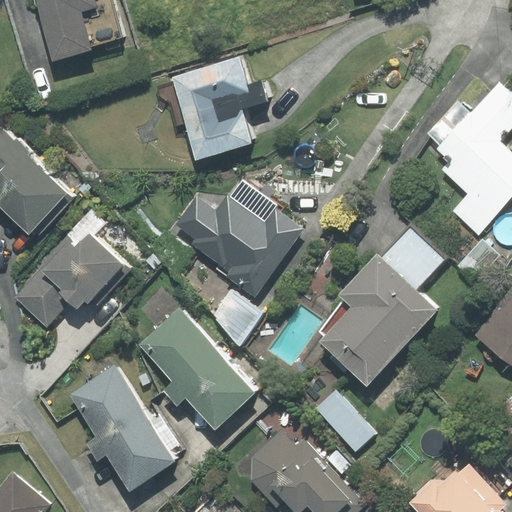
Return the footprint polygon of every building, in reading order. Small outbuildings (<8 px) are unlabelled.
[(89,46),(124,36),(114,0),(37,0),(54,58),(89,49),(89,46)] [(261,81),(247,85),(239,57),(172,77),(196,159),(251,143),(241,108),(267,100),(261,81)] [(511,126),(511,91),(499,80),(469,112),(458,102),(428,135),(441,146),(438,150),(452,163),(446,169),(470,192),(453,211),(479,234),(511,197),(511,154),(498,142),(511,126)] [(0,203),(29,232),(34,227),(39,233),(74,198),(29,154),(32,152),(16,137),(14,139),(0,125),(0,203)] [(216,212),(197,199),(178,225),(197,239),(194,243),(232,271),(228,276),(255,296),(303,229),(276,209),(279,205),(241,178),(216,212)] [(15,297),(47,325),(68,302),(76,309),(84,301),(88,304),(91,300),(97,305),(130,268),(80,224),(15,297)] [(366,385),(438,307),(416,288),(444,258),(410,227),(381,258),(377,256),(341,295),(346,300),(317,332),(323,337),(319,342),(366,385)] [(507,250),(488,234),(462,265),(481,280),(507,250)] [(194,246),(177,235),(164,254),(180,266),(194,246)] [(268,309),(234,287),(212,321),(245,343),(268,309)] [(511,289),(478,334),(511,359),(511,289)] [(174,383),(164,391),(177,405),(185,398),(215,430),(257,392),(180,308),(140,345),(174,383)] [(95,437),(86,443),(97,460),(107,454),(129,490),(175,461),(114,366),(68,395),(95,437)] [(344,386),(320,408),(361,453),(385,431),(344,386)] [(296,445),(281,430),(252,457),(251,480),(281,511),(298,511),(303,508),(307,511),(357,511),(366,504),(303,439),(296,445)] [(444,480),(435,480),(410,503),(418,511),(504,511),(505,504),(469,466),(460,475),(455,470),(444,480)] [(44,511),(50,505),(12,475),(0,489),(0,511),(44,511)]
